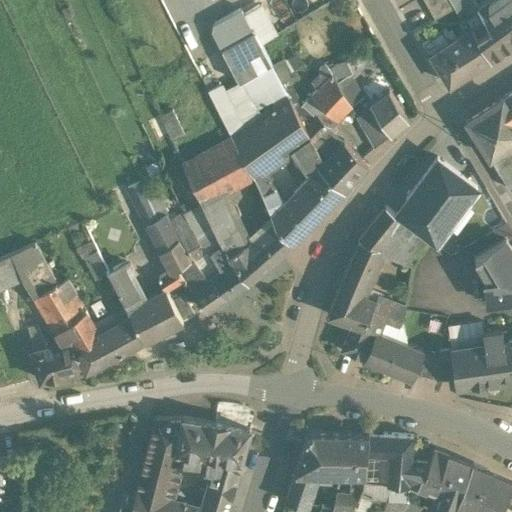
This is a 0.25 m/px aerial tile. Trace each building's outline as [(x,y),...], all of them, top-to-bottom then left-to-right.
[(424,0),(434,17),(455,5),(452,0),(424,0)] [(477,5),(473,0),(452,0),(455,5),(462,17),(464,16),(470,27),(472,26),(476,33),(489,26),(477,5)] [(511,0),(497,0),(493,3),(490,0),(483,0),(477,5),(489,26),(476,33),(489,57),(511,40),(511,0)] [(211,29),(222,47),(253,29),(241,7),(213,23),(211,29)] [(470,27),(430,54),(448,82),(489,57),(476,33),(472,26),(470,27)] [(253,29),(222,47),(239,80),(271,62),(253,29)] [(352,55),(345,58),(352,70),(336,77),(344,91),(365,80),(352,55)] [(293,75),(283,56),(271,62),(281,81),(293,75)] [(345,58),(329,66),(332,72),(333,72),(336,77),(352,70),(345,58)] [(322,82),(303,100),(316,113),(317,112),(329,123),(350,102),(344,91),(336,77),(333,72),(332,72),(324,80),(322,78),(320,80),(322,82)] [(259,115),(239,80),(224,87),(220,80),(207,88),(232,134),(259,115)] [(408,117),(388,87),(370,100),(381,119),(376,122),(383,137),(389,131),(389,132),(408,117)] [(511,89),(502,96),(511,112),(511,89)] [(259,115),(232,134),(242,154),(254,172),(254,173),(264,166),(310,134),(305,125),(293,103),(289,95),(259,115)] [(502,96),(466,119),(509,188),(511,186),(511,148),(509,143),(511,141),(511,112),(502,96)] [(316,113),(303,100),(302,100),(301,98),(293,103),(305,125),(316,113)] [(184,129),(172,105),(160,112),(171,135),(184,129)] [(329,123),(317,112),(316,113),(305,125),(310,134),(315,143),(323,157),(343,137),(329,123)] [(376,122),(372,115),(361,122),(373,145),(383,137),(376,122)] [(232,134),(183,160),(202,198),(222,188),(254,172),(242,154),(232,134)] [(323,157),(315,165),(343,186),(367,161),(343,137),(323,157)] [(315,143),(308,147),(307,153),(311,170),(315,165),(323,157),(315,143)] [(437,154),(394,210),(427,236),(436,243),(480,186),(437,154)] [(311,170),(283,198),(264,166),(255,172),(274,218),(276,222),(290,240),(343,186),(315,165),(311,170)] [(140,177),(127,184),(134,199),(148,193),(147,192),(140,177)] [(166,202),(158,187),(147,192),(148,193),(155,208),(166,202)] [(247,243),(222,188),(202,198),(213,222),(220,236),(221,239),(233,258),(247,277),(290,240),(276,222),(274,218),(247,243)] [(203,201),(184,211),(196,231),(205,248),(210,245),(221,239),(220,236),(213,222),(209,224),(206,219),(211,217),(203,201)] [(394,210),(384,204),(359,235),(358,238),(378,245),(398,253),(413,258),(414,256),(427,236),(394,210)] [(170,266),(158,274),(164,286),(166,285),(184,274),(178,264),(193,255),(182,239),(196,231),(184,211),(182,208),(168,215),(166,209),(146,220),(170,266)] [(196,231),(182,239),(193,255),(205,248),(196,231)] [(57,280),(35,238),(9,250),(21,274),(22,274),(47,316),(61,341),(67,339),(71,337),(80,353),(103,338),(100,333),(85,308),(78,312),(73,303),(82,298),(68,274),(57,280)] [(358,238),(327,313),(352,322),(353,321),(361,325),(361,324),(363,325),(375,297),(365,293),(369,284),(363,282),(378,245),(358,238)] [(511,250),(505,238),(474,256),(484,273),(487,277),(484,277),(487,301),(511,297),(511,250)] [(221,239),(210,245),(205,248),(217,270),(211,274),(224,293),(247,277),(233,258),(221,239)] [(107,267),(96,245),(84,252),(95,274),(107,267)] [(217,270),(205,248),(193,255),(178,264),(184,274),(192,287),(206,306),(224,293),(211,274),(217,270)] [(9,250),(0,253),(0,284),(21,274),(9,250)] [(142,297),(124,262),(109,270),(131,313),(143,337),(183,317),(172,297),(166,285),(164,286),(142,297)] [(194,311),(183,292),(172,297),(183,317),(194,311)] [(379,299),(375,297),(363,325),(380,331),(385,318),(399,323),(405,305),(390,299),(380,295),(379,299)] [(80,353),(77,355),(84,368),(85,368),(143,337),(131,313),(100,329),(102,332),(100,333),(103,338),(80,353)] [(61,341),(47,316),(36,322),(47,344),(32,348),(39,379),(84,368),(77,355),(80,353),(71,337),(67,339),(61,341)] [(481,319),(447,323),(450,347),(484,342),(482,331),(481,319)] [(378,331),(352,322),(341,347),(366,357),(378,331)] [(501,328),(482,331),(484,343),(503,341),(501,328)] [(422,350),(378,331),(366,357),(410,376),(412,373),(421,352),(422,350)] [(484,343),(450,348),(451,357),(454,378),(455,384),(511,375),(511,339),(503,341),(484,343)] [(450,348),(439,350),(440,356),(446,358),(451,357),(450,348)] [(440,356),(421,352),(412,373),(442,380),(454,378),(451,357),(446,358),(440,356)] [(182,417),(156,418),(137,487),(171,497),(174,487),(184,452),(176,450),(182,417)] [(249,428),(182,417),(176,450),(184,452),(216,457),(240,460),(249,428)] [(342,433),(311,432),(305,437),(294,470),(317,471),(331,471),(340,472),(342,433)] [(391,434),(369,432),(368,434),(367,452),(389,455),(391,434)] [(368,434),(342,433),(340,472),(346,472),(365,472),(367,452),(368,434)] [(412,435),(391,434),(389,455),(388,481),(388,482),(408,484),(410,461),(412,435)] [(472,464),(434,450),(429,463),(410,461),(408,484),(440,495),(457,502),(472,464)] [(389,455),(367,452),(365,472),(364,479),(388,481),(389,455)] [(240,460),(216,457),(213,468),(216,469),(236,473),(240,460)] [(499,511),(511,484),(511,482),(472,464),(457,502),(455,508),(457,509),(463,511),(479,511),(481,510),(486,511),(499,511)] [(224,511),(236,473),(216,469),(205,508),(205,509),(208,510),(214,511),(224,511)] [(317,471),(294,470),(285,500),(306,507),(317,471)] [(331,471),(317,471),(317,478),(330,479),(331,471)] [(365,472),(346,472),(346,478),(351,478),(350,492),(360,493),(364,484),(364,479),(365,472)] [(388,481),(364,479),(364,484),(360,493),(360,495),(387,497),(388,482),(388,481)] [(408,484),(388,482),(387,497),(407,498),(408,484)] [(171,497),(137,487),(130,511),(206,511),(208,510),(205,509),(205,508),(180,500),(171,497)] [(183,490),(174,487),(171,497),(180,500),(183,490)] [(350,492),(337,490),(335,499),(333,508),(353,510),(360,495),(360,493),(350,492)] [(457,502),(440,495),(434,510),(438,511),(453,511),(455,508),(457,502)] [(329,498),(323,497),(321,506),(333,508),(335,499),(329,498)] [(410,498),(401,511),(416,511),(421,505),(410,498)]
